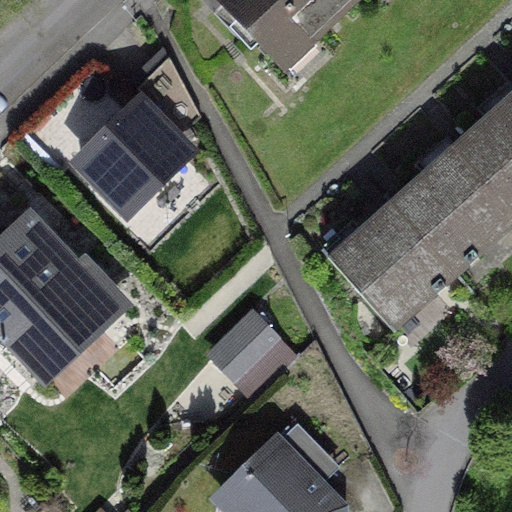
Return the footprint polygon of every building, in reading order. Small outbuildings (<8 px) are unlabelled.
[(349,0),(192,0),(266,78),(349,0)] [(126,102),(56,171),(112,228),(183,159),(126,102)] [(511,217),(511,104),(334,263),(389,327),(511,217)] [(13,213),(0,225),(0,364),(2,367),(85,285),(13,213)] [(286,350),(256,321),(208,369),(238,399),(286,350)] [(335,511),(268,445),(203,504),(210,511),(335,511)]
